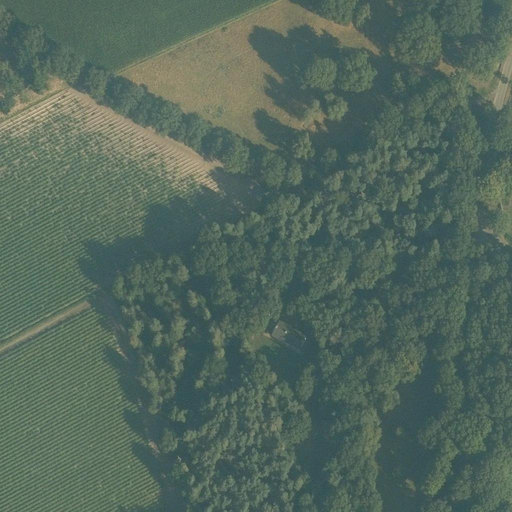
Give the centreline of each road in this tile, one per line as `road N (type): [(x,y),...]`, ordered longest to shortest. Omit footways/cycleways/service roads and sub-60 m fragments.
road 1 (track): [(284,195),(0,354)]
road 2 (track): [(0,40),(284,195)]
road 3 (unclassified): [(511,508),(461,420),(478,239)]
road 4 (track): [(504,80),(284,195)]
road 5 (unclassified): [(478,239),(476,193),(511,52)]
